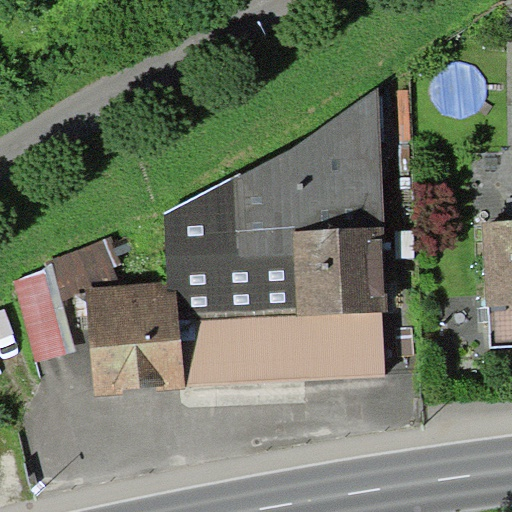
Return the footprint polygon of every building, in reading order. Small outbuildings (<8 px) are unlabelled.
[(178,289),(185,388),(386,377),(383,312),(387,312),(379,87),(296,145),(166,212),(169,280),(170,290),(178,289)] [(491,347),(511,346),(511,219),(482,221),(486,307),(489,307),(491,347)] [(54,264),(63,300),(89,290),(88,286),(125,283),(106,238),(47,261),(49,266),(54,264)] [(54,264),(49,266),(14,281),(36,363),(76,351),(63,300),(54,264)] [(170,290),(169,280),(125,283),(88,286),(89,290),(96,395),(185,388),(178,289),(170,290)]
